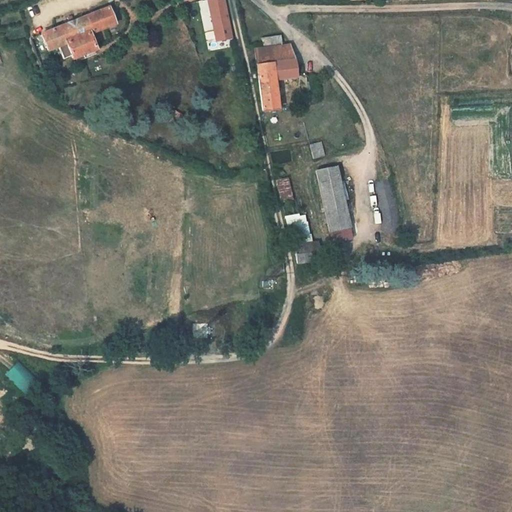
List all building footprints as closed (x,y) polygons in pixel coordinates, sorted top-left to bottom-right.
[(232,19),(229,4),(213,7),(217,22),(232,19)] [(91,38),(117,28),(111,11),(43,37),(49,53),(59,49),(64,62),(72,59),(73,62),(97,53),(91,38)] [(220,36),(235,32),(232,19),(217,22),(220,36)] [(223,48),(237,44),(235,32),(220,36),(222,44),(223,48)] [(261,45),(263,55),(283,52),(281,41),(261,45)] [(278,85),(300,82),(297,64),(290,51),(283,52),(263,55),(258,56),(266,117),(282,115),(278,85)] [(317,166),(326,164),(322,150),(313,153),(317,166)] [(334,240),(353,235),(340,173),(320,178),(334,240)] [(278,200),(290,198),(288,177),(276,178),(278,200)] [(286,215),(291,244),(309,242),(305,212),(286,215)] [(4,375),(20,389),(31,376),(15,361),(4,375)]
